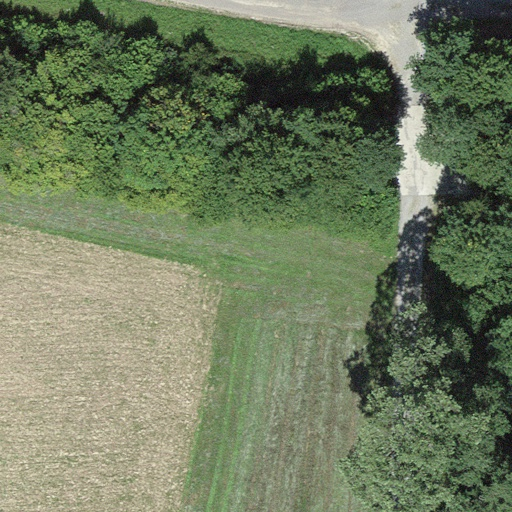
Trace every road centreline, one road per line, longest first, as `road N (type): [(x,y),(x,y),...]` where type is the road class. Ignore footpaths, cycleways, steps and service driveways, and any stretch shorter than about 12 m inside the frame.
road 1 (track): [(511,1),(412,24),(383,511)]
road 2 (track): [(417,0),(412,24),(248,0)]
